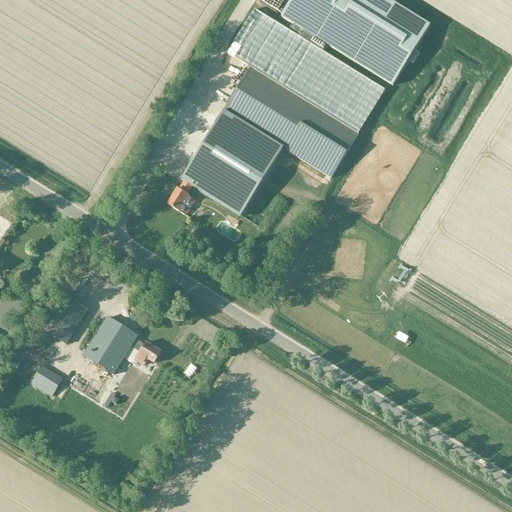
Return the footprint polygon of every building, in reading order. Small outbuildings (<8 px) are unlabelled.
[(385,0),(291,0),(281,18),(303,32),(299,39),(322,53),(326,46),(392,87),(429,27),(385,0)] [(254,11),(227,55),(357,135),(384,91),(254,11)] [(250,70),(223,113),(265,139),(282,150),(285,151),(331,179),(357,137),(312,108),(250,70)] [(223,113),(181,181),(184,183),(192,187),(191,188),(241,218),(282,150),(265,139),(223,113)] [(275,169),(263,186),(285,202),(297,185),(275,169)] [(177,190),(167,205),(186,217),(196,202),(187,197),(186,196),(191,188),(192,187),(184,183),(179,191),(177,190)] [(0,268),(4,263),(0,260),(0,242),(11,224),(0,216),(0,268)] [(66,346),(88,311),(66,297),(44,332),(66,346)] [(137,338),(107,319),(84,357),(114,375),(131,348),(140,353),(135,360),(145,366),(148,361),(154,365),(161,353),(145,344),(144,346),(136,340),(137,338)] [(52,398),(60,384),(63,380),(41,367),(31,384),(30,385),(52,398)] [(78,375),(81,368),(79,367),(77,369),(74,367),(67,380),(85,389),(89,381),(78,375)] [(90,402),(98,408),(104,398),(96,393),(90,402)]
